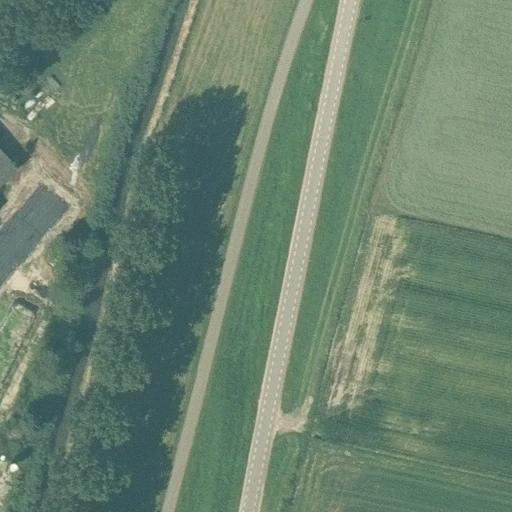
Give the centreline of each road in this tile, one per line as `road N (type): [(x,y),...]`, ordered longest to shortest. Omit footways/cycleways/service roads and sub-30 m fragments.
road 1 (unclassified): [(164,511),(253,170),(307,0)]
road 2 (tertiary): [(251,511),(349,0)]
